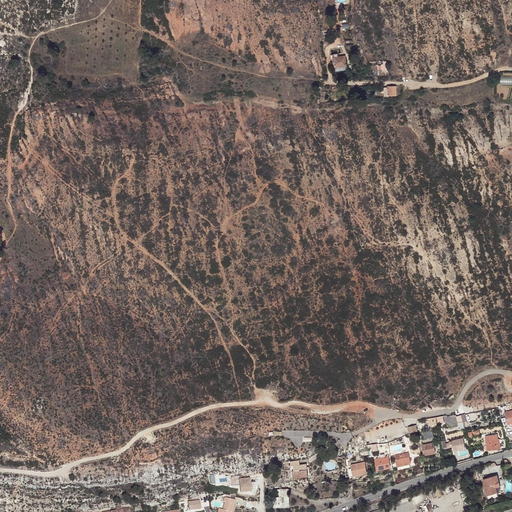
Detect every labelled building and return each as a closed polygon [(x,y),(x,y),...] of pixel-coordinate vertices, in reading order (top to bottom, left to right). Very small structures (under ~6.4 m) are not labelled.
[(337,58),(337,55),(331,56),(331,54),(328,54),(329,60),(332,59),(334,67),(346,66),(345,56),(337,58)] [(511,73),(501,74),(501,83),(511,82),(511,73)] [(383,97),(395,96),(395,86),(387,86),(387,89),(383,89),(383,97)] [(461,413),(455,414),(458,425),(463,424),(462,419),(461,413)] [(416,426),(409,428),(410,435),(417,433),(416,426)] [(432,431),(423,433),(425,440),(434,438),(432,431)] [(496,434),(485,436),(487,449),(500,447),(499,438),(497,438),(496,434)] [(462,438),(448,442),(448,445),(451,444),(452,450),(464,447),(462,438)] [(433,443),(420,445),(422,455),(434,452),(433,443)] [(407,456),(394,458),(396,469),(408,467),(407,456)] [(390,470),(389,459),(376,461),(377,472),(390,470)] [(299,461),(290,462),(290,466),(293,466),(293,471),(292,471),(292,479),(301,478),(301,476),(307,475),(306,464),(300,465),(299,461)] [(365,463),(351,465),(353,476),(367,475),(365,463)] [(250,475),(239,476),(240,485),(241,489),(251,488),(251,484),(250,475)] [(497,475),(483,479),(487,495),(490,494),(491,498),(495,496),(494,493),(497,492),(496,487),(500,486),(497,475)] [(279,489),(280,493),(283,493),(284,497),(280,497),(275,498),(275,507),(281,506),(281,502),(284,502),(284,506),(290,505),(288,489),(279,489)] [(224,499),(225,499),(226,500),(224,507),(223,507),(219,506),(217,511),(230,511),(231,510),(230,510),(231,507),(233,508),(236,497),(225,494),(224,499)] [(186,501),(186,510),(201,510),(201,501),(186,501)] [(379,502),(352,511),(374,511),(381,509),(379,502)]
